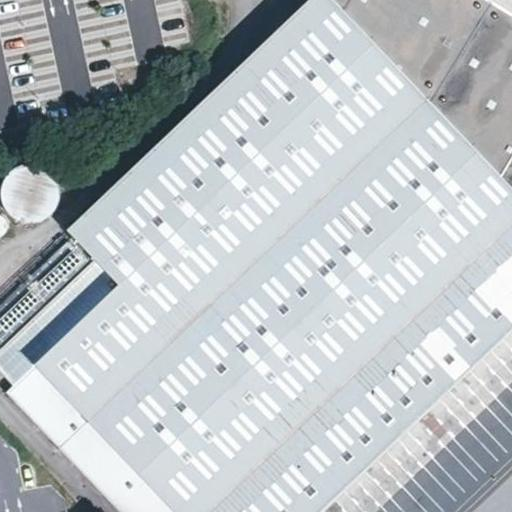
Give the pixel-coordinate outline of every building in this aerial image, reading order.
[(91,257),(0,344),(0,370),(9,380),(3,387),(120,511),(314,511),(511,324),(511,191),(332,0),(306,0),(65,229),(91,257)] [(511,0),(332,0),(511,191),(511,0)] [(40,213),(52,212),(61,208),(68,200),(72,190),(73,180),(70,170),(62,161),(52,156),(40,155),(29,159),(20,166),(15,178),(15,190),(19,201),(28,209),(40,213)] [(0,225),(4,227),(11,225),(16,219),(16,211),(11,205),(3,203),(0,204),(0,225)] [(28,278),(0,304),(0,306),(9,316),(38,287),(28,278)]
